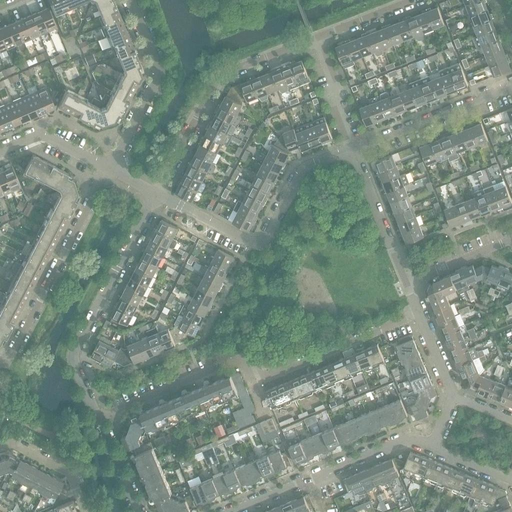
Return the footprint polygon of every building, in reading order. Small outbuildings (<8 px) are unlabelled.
[(48,0),(54,13),(85,0),(48,0)] [(126,29),(117,9),(113,0),(94,0),(105,25),(100,27),(105,37),(109,35),(126,29)] [(487,9),(483,0),(478,0),(466,5),(466,6),(463,8),(462,11),(463,14),(466,15),(470,14),(470,15),(487,9)] [(57,28),(48,7),(39,11),(48,32),(57,28)] [(444,24),(437,7),(427,11),(433,28),(444,24)] [(491,19),(487,9),(470,15),(474,25),(491,19)] [(48,32),(39,11),(31,15),(40,35),(48,32)] [(433,28),(427,11),(417,15),(423,32),(433,28)] [(40,35),(31,15),(23,18),(32,39),(40,35)] [(423,32),(417,15),(407,19),(413,36),(415,35),(416,39),(419,40),(422,39),(424,36),(422,32),(423,32)] [(32,39),(23,18),(15,22),(23,42),(32,39)] [(413,36),(407,19),(397,23),(403,40),(413,36)] [(495,29),(491,19),(474,25),(478,35),(495,29)] [(23,42),(15,22),(6,26),(15,46),(23,42)] [(403,40),(397,23),(386,27),(393,44),(403,40)] [(15,46),(6,26),(0,28),(0,34),(7,50),(15,46)] [(393,44),(386,27),(376,31),(383,48),(393,44)] [(141,65),(136,55),(126,29),(109,35),(109,36),(104,38),(108,48),(113,46),(124,71),(123,73),(138,81),(142,75),(138,66),(141,65)] [(498,39),(495,29),(478,35),(472,37),(476,47),(482,45),(498,39)] [(383,48),(376,31),(366,35),(373,52),(374,51),(375,54),(377,56),(383,54),(383,51),(382,48),(383,48)] [(373,52),(366,35),(356,39),(362,56),(373,52)] [(86,45),(85,41),(82,42),(81,39),(78,40),(81,47),(86,45)] [(362,56),(356,39),(346,43),(353,60),(362,56)] [(502,49),(498,39),(482,45),(486,55),(502,49)] [(353,60),(346,43),(335,47),(342,64),(353,60)] [(506,59),(502,49),(486,55),(490,65),(506,59)] [(96,62),(93,54),(85,58),(88,65),(96,62)] [(61,61),(58,55),(54,57),(55,58),(50,60),(52,65),(61,61)] [(511,69),(506,59),(490,65),(494,76),(511,69)] [(308,77),(302,60),(291,64),(298,81),(308,77)] [(425,67),(422,60),(412,63),(414,68),(418,67),(419,69),(425,67)] [(9,68),(6,61),(2,62),(5,70),(8,75),(12,73),(9,68)] [(459,63),(448,67),(457,89),(468,85),(459,63)] [(298,81),(291,64),(281,68),(288,85),(298,81)] [(457,89),(448,67),(439,71),(441,76),(440,77),(447,93),(457,89)] [(288,85),(281,68),(271,72),(278,89),(279,88),(280,91),(282,93),(288,91),(288,88),(287,85),(288,85)] [(278,89),(271,72),(261,76),(267,93),(278,89)] [(120,116),(133,91),(138,81),(123,73),(110,96),(105,94),(101,101),(108,123),(114,121),(118,114),(120,116)] [(267,93),(261,76),(251,80),(257,97),(259,96),(260,99),(262,101),(268,99),(268,96),(267,93)] [(447,93),(440,77),(430,81),(437,97),(447,93)] [(257,97),(251,80),(241,84),(240,83),(231,87),(243,101),(246,99),(247,101),(257,97)] [(427,101),(421,84),(419,80),(409,84),(411,88),(410,88),(417,105),(427,101)] [(437,97),(430,81),(421,84),(427,101),(437,97)] [(55,107),(46,87),(37,90),(46,111),(55,107)] [(241,104),(243,101),(231,87),(226,96),(226,95),(221,106),(237,114),(242,104),(241,104)] [(417,105),(410,88),(400,92),(407,109),(417,105)] [(46,111),(37,90),(29,94),(38,115),(46,111)] [(108,123),(101,101),(93,97),(90,103),(66,90),(58,106),(93,124),(94,122),(101,125),(108,123)] [(397,113),(390,96),(389,97),(388,94),(386,92),(380,94),(380,97),(381,100),(380,100),(378,96),(387,117),(397,113)] [(407,109),(400,92),(390,96),(397,113),(407,109)] [(38,115),(29,94),(20,98),(24,105),(29,118),(38,115)] [(387,117),(378,96),(369,100),(370,104),(376,121),(387,117)] [(29,118),(24,105),(20,98),(12,101),(21,122),(29,118)] [(21,122),(12,101),(4,105),(13,125),(21,122)] [(376,121),(370,104),(359,108),(366,125),(376,121)] [(13,125),(4,105),(0,106),(0,118),(5,129),(13,125)] [(236,115),(237,114),(221,106),(216,115),(232,124),(232,123),(236,125),(238,124),(241,119),(240,117),(236,115)] [(232,124),(216,115),(211,125),(227,133),(231,134),(233,134),(236,128),(235,126),(232,124)] [(332,138),(324,117),(314,121),(322,142),(332,138)] [(322,142),(314,121),(303,125),(312,146),(322,142)] [(481,123),(470,127),(477,144),(488,140),(481,123)] [(222,143),(227,134),(227,133),(211,125),(206,134),(222,143)] [(312,146),(303,125),(294,129),(295,133),(295,134),(299,146),(301,150),(312,146)] [(477,144),(470,127),(460,131),(467,148),(477,144)] [(299,146),(295,134),(295,133),(294,129),(283,133),(283,134),(278,139),(288,150),(299,146)] [(467,148),(460,131),(450,135),(457,152),(467,148)] [(217,153),(222,143),(206,134),(201,144),(217,153)] [(457,152),(450,135),(440,139),(448,158),(447,156),(457,152)] [(287,152),(288,150),(278,139),(273,145),(272,145),(267,155),(283,163),(289,153),(287,152)] [(448,158),(440,139),(430,143),(437,160),(440,158),(441,160),(442,160),(448,158)] [(437,160),(430,143),(420,147),(426,164),(437,160)] [(212,162),(217,153),(201,144),(196,154),(212,162)] [(215,164),(212,163),(212,162),(196,154),(191,163),(207,172),(207,171),(210,173),(213,172),(216,167),(215,164)] [(68,173),(57,167),(32,155),(24,171),(59,189),(60,191),(75,186),(73,179),(66,176),(68,173)] [(278,172),(283,163),(267,155),(262,164),(278,172)] [(396,165),(392,155),(375,161),(379,172),(396,165)] [(202,181),(207,172),(191,163),(186,173),(202,181)] [(273,182),(278,172),(262,164),(257,174),(273,182)] [(400,175),(396,165),(379,172),(383,182),(400,175)] [(21,188),(12,167),(4,171),(13,191),(21,188)] [(13,191),(4,171),(0,172),(0,185),(4,195),(13,191)] [(206,184),(202,182),(202,181),(186,173),(181,182),(197,191),(197,190),(201,192),(203,192),(206,185),(206,184)] [(268,191),(273,182),(257,174),(252,183),(268,191)] [(404,185),(400,175),(383,182),(387,192),(404,185)] [(495,190),(501,206),(511,202),(503,181),(493,185),(495,190)] [(191,201),(197,191),(181,182),(175,193),(191,201)] [(263,201),(268,191),(252,183),(247,193),(263,201)] [(35,195),(30,185),(30,184),(24,187),(29,197),(35,195)] [(117,191),(115,188),(116,186),(115,185),(107,188),(109,196),(115,194),(117,193),(117,191)] [(407,196),(404,185),(387,192),(391,202),(407,196)] [(44,264),(71,211),(76,201),(74,199),(77,192),(75,186),(60,191),(60,193),(28,256),(44,264)] [(501,206),(495,190),(485,194),(491,210),(501,206)] [(258,211),(263,201),(247,193),(243,202),(258,211)] [(491,210),(485,194),(475,197),(481,214),(491,210)] [(411,206),(407,196),(391,202),(395,212),(411,206)] [(481,214),(475,197),(464,202),(471,218),(481,214)] [(211,211),(215,202),(211,200),(207,209),(211,211)] [(253,220),(258,211),(243,202),(242,203),(238,200),(234,210),(238,212),(253,220)] [(218,214),(223,204),(218,202),(213,212),(218,214)] [(471,218),(464,202),(455,205),(461,222),(471,218)] [(461,222),(455,205),(444,209),(450,226),(461,222)] [(415,216),(411,206),(395,212),(398,222),(415,216)] [(29,217),(32,211),(26,208),(23,214),(29,217)] [(248,230),(253,220),(238,212),(232,222),(248,230)] [(419,226),(415,216),(398,222),(402,232),(419,226)] [(173,238),(178,228),(162,219),(156,229),(173,238)] [(423,236),(419,226),(402,232),(407,243),(423,236)] [(176,241),(172,239),(173,238),(156,229),(151,239),(168,248),(168,247),(172,249),(174,248),(177,243),(176,241)] [(163,257),(168,248),(151,239),(146,249),(163,257)] [(158,267),(163,257),(146,249),(141,258),(158,267)] [(229,267),(234,257),(218,249),(213,259),(229,267)] [(3,343),(44,264),(28,256),(0,309),(0,341),(3,343)] [(153,277),(158,267),(141,258),(136,268),(153,277)] [(224,277),(229,267),(213,259),(208,269),(224,277)] [(482,278),(482,266),(474,269),(473,265),(466,268),(466,266),(460,268),(467,284),(482,278)] [(497,284),(504,268),(499,266),(498,267),(492,265),(490,269),(482,266),(482,278),(497,284)] [(148,286),(153,277),(136,268),(131,277),(148,286)] [(467,284),(460,268),(455,270),(456,272),(450,274),(456,289),(467,284)] [(509,270),(504,268),(497,284),(511,290),(511,273),(509,272),(509,270)] [(219,286),(224,277),(208,269),(203,278),(219,286)] [(445,293),(456,289),(450,274),(440,279),(438,275),(433,277),(434,281),(433,282),(432,284),(428,283),(426,289),(429,290),(428,293),(429,294),(428,295),(430,301),(431,300),(435,310),(450,304),(445,293)] [(143,296),(148,286),(131,277),(126,287),(143,296)] [(214,296),(219,286),(203,278),(198,288),(214,296)] [(138,305),(143,296),(126,287),(121,297),(138,305)] [(209,306),(214,296),(198,288),(193,298),(209,306)] [(133,315),(138,305),(121,297),(116,306),(133,315)] [(204,315),(209,306),(193,298),(189,307),(204,315)] [(454,315),(450,304),(435,310),(438,316),(436,317),(438,322),(454,315)] [(127,325),(133,315),(116,306),(111,316),(127,325)] [(199,325),(204,315),(189,307),(184,317),(199,325)] [(459,326),(454,315),(438,322),(440,327),(442,326),(445,332),(459,326)] [(194,335),(199,325),(184,317),(179,326),(176,325),(173,329),(184,341),(188,332),(194,335)] [(464,337),(459,326),(445,332),(447,338),(445,339),(447,344),(464,337)] [(184,341),(173,329),(170,330),(169,329),(158,333),(165,349),(175,345),(175,344),(184,341)] [(165,349),(158,333),(148,337),(155,354),(165,349)] [(418,350),(411,334),(398,339),(400,344),(396,345),(398,350),(397,352),(399,358),(418,350)] [(101,361),(110,345),(109,345),(111,342),(110,340),(103,336),(101,336),(99,340),(91,356),(101,361)] [(155,354),(148,337),(137,342),(144,358),(155,354)] [(468,348),(464,337),(447,344),(450,349),(452,349),(454,355),(468,348)] [(144,358),(137,342),(128,346),(129,348),(125,349),(124,366),(134,361),(134,362),(144,358)] [(377,344),(366,349),(373,367),(379,365),(380,363),(380,362),(384,361),(377,344)] [(124,366),(125,349),(121,347),(119,350),(110,345),(101,361),(111,366),(114,361),(124,366)] [(457,366),(484,355),(482,350),(477,352),(474,346),(468,349),(468,348),(454,355),(456,360),(454,361),(457,366)] [(373,367),(366,349),(355,354),(362,370),(366,368),(366,369),(368,370),(373,367)] [(422,361),(418,350),(399,358),(402,363),(404,364),(406,368),(422,361)] [(362,370),(355,354),(344,358),(351,376),(358,374),(358,372),(362,370)] [(484,370),(481,362),(486,360),(484,355),(457,366),(459,372),(461,371),(463,377),(467,376),(471,383),(479,374),(484,370)] [(351,376),(344,358),(333,363),(340,379),(343,378),(344,378),(346,379),(351,376)] [(427,372),(422,361),(406,368),(407,372),(406,374),(408,380),(427,372)] [(340,379),(333,363),(321,368),(329,386),(335,383),(336,382),(336,381),(340,379)] [(329,386),(321,368),(310,372),(317,389),(321,387),(321,388),(323,388),(329,386)] [(237,372),(230,375),(233,383),(242,379),(240,373),(237,372)] [(317,389),(310,372),(299,377),(307,395),(313,393),(313,391),(313,390),(317,389)] [(432,383),(427,372),(408,380),(411,386),(413,387),(414,386),(415,390),(418,390),(432,383)] [(233,393),(237,392),(236,390),(233,383),(230,375),(229,373),(225,375),(225,376),(226,377),(219,380),(227,398),(232,396),(233,394),(233,393)] [(487,397),(494,381),(479,374),(471,383),(478,387),(477,390),(483,393),(482,395),(487,397)] [(299,377),(288,382),(295,398),(299,396),(299,397),(301,398),(307,395),(299,377)] [(242,379),(233,383),(236,390),(245,387),(243,382),(242,379)] [(227,398),(219,380),(212,383),(212,382),(211,381),(207,383),(203,384),(203,385),(203,386),(197,389),(205,408),(210,405),(211,403),(211,402),(219,399),(219,400),(221,401),(227,398)] [(500,400),(506,385),(494,381),(487,397),(493,399),(494,397),(500,400)] [(288,382),(277,386),(285,404),(291,402),(291,400),(295,398),(288,382)] [(436,395),(432,383),(418,390),(419,393),(417,398),(429,403),(432,397),(436,395)] [(511,387),(506,385),(500,400),(511,404),(511,387)] [(285,404),(277,386),(265,391),(272,407),(277,406),(279,407),(285,404)] [(245,387),(236,390),(237,392),(239,398),(248,394),(245,387)] [(205,408),(197,389),(190,392),(190,391),(189,390),(182,393),(181,394),(181,395),(181,396),(174,399),(182,417),(188,414),(189,412),(193,410),(197,409),(199,410),(205,408)] [(248,394),(239,398),(243,405),(252,402),(248,394)] [(355,403),(361,400),(360,396),(348,401),(352,410),(355,409),(353,405),(355,404),(355,403)] [(426,410),(429,403),(417,398),(415,404),(410,405),(416,420),(428,415),(426,410)] [(182,417),(174,399),(168,401),(167,400),(166,400),(160,403),(159,403),(158,404),(159,405),(152,408),(160,426),(166,424),(167,422),(167,421),(174,418),(175,418),(176,419),(182,417)] [(407,416),(400,399),(389,404),(396,422),(402,420),(403,418),(403,417),(407,416)] [(244,408),(232,413),(237,424),(239,428),(255,421),(252,415),(251,415),(250,413),(251,412),(254,411),(255,409),(253,404),(244,408)] [(396,422),(389,404),(378,409),(385,425),(389,423),(389,424),(391,425),(396,422)] [(160,426),(152,408),(145,411),(145,410),(144,409),(137,412),(136,413),(137,414),(130,417),(132,422),(129,429),(144,435),(146,430),(152,427),(152,428),(154,429),(160,426)] [(385,425),(378,409),(367,413),(374,431),(380,429),(381,427),(385,425)] [(374,431),(367,413),(356,418),(363,434),(367,433),(369,434),(374,431)] [(276,430),(271,418),(265,420),(270,432),(276,430)] [(292,422),(290,418),(279,423),(281,426),(292,422)] [(363,434),(356,418),(345,422),(352,441),(358,438),(359,437),(359,436),(363,434)] [(270,432),(265,420),(260,423),(265,435),(270,432)] [(352,441),(345,422),(333,427),(340,444),(344,442),(344,443),(346,443),(352,441)] [(228,433),(239,428),(237,424),(226,429),(228,433)] [(283,433),(294,428),(293,424),(281,429),(283,433)] [(226,434),(222,425),(214,428),(218,437),(226,434)] [(340,444),(333,427),(322,432),(330,450),(336,448),(336,446),(336,445),(340,444)] [(157,459),(153,448),(150,442),(144,445),(142,440),(144,435),(129,429),(126,435),(121,437),(126,449),(128,449),(129,450),(133,452),(139,467),(157,459)] [(330,450),(322,432),(311,436),(318,453),(322,451),(322,452),(324,453),(330,450)] [(318,453),(311,436),(300,441),(308,459),(314,457),(314,455),(318,453)] [(213,447),(224,442),(222,438),(211,443),(213,447)] [(195,447),(192,439),(187,441),(190,449),(195,447)] [(308,459),(300,441),(289,446),(295,462),(300,461),(302,462),(308,459)] [(215,451),(213,447),(211,443),(201,447),(202,451),(204,455),(215,451)] [(291,464),(285,452),(281,453),(279,450),(268,455),(276,473),(281,470),(282,469),(282,468),(291,464)] [(414,474),(422,456),(410,451),(403,468),(408,470),(407,470),(408,472),(414,474)] [(12,473),(20,460),(9,454),(6,459),(0,460),(0,462),(4,473),(9,472),(12,473)] [(276,473),(268,455),(257,459),(264,476),(268,474),(268,475),(270,475),(276,473)] [(426,477),(433,461),(422,456),(414,474),(420,477),(422,476),(422,475),(426,477)] [(399,475),(396,468),(401,466),(403,461),(394,458),(380,464),(388,482),(394,479),(395,478),(394,477),(399,475)] [(167,481),(162,470),(157,459),(139,467),(148,489),(167,481)] [(264,476),(257,459),(246,464),(254,482),(259,480),(260,478),(260,477),(264,476)] [(21,483),(31,466),(20,460),(12,473),(11,475),(15,478),(16,480),(21,483)] [(436,483),(444,465),(433,461),(426,477),(430,479),(430,481),(436,483)] [(254,482),(246,464),(235,469),(242,485),(246,483),(246,484),(248,485),(254,482)] [(388,482),(380,464),(370,468),(376,485),(380,483),(380,484),(382,484),(388,482)] [(448,486),(455,470),(444,465),(436,483),(442,486),(444,485),(448,486)] [(33,487),(41,471),(31,466),(21,483),(27,486),(29,485),(33,487)] [(376,485),(370,468),(358,473),(366,491),(372,489),(373,487),(372,486),(376,485)] [(242,485),(235,469),(224,473),(231,491),(237,489),(238,487),(242,485)] [(458,492),(466,474),(455,470),(448,486),(452,488),(453,490),(458,492)] [(43,494),(52,477),(41,471),(33,487),(37,489),(36,489),(37,491),(43,494)] [(231,491),(224,473),(213,478),(220,494),(224,493),(225,494),(231,491)] [(366,491),(358,473),(343,479),(348,492),(352,491),(354,494),(358,492),(359,493),(360,494),(366,491)] [(470,495),(477,479),(466,474),(458,492),(464,495),(466,494),(467,494),(470,495)] [(68,492),(65,483),(52,477),(43,494),(48,497),(50,496),(55,498),(58,491),(63,494),(68,492)] [(220,494),(213,478),(202,482),(209,501),(215,498),(216,497),(215,496),(220,494)] [(478,507),(488,483),(477,479),(470,495),(474,497),(474,499),(478,501),(476,506),(478,507)] [(171,511),(177,496),(172,494),(167,481),(148,489),(151,495),(155,503),(156,504),(157,503),(160,510),(164,508),(171,511)] [(209,501),(202,482),(190,487),(197,504),(201,502),(202,502),(203,503),(209,501)] [(500,488),(488,483),(478,507),(482,508),(484,503),(487,504),(488,503),(489,503),(493,504),(500,488)] [(314,507),(308,494),(292,500),(297,511),(310,511),(309,509),(314,507)] [(193,511),(191,508),(195,507),(190,495),(182,498),(177,496),(171,511),(173,511),(193,511)] [(510,504),(506,496),(498,499),(502,507),(510,504)] [(297,511),(292,500),(281,505),(284,511),(297,511)] [(76,511),(72,501),(56,507),(58,511),(57,511),(76,511)]
